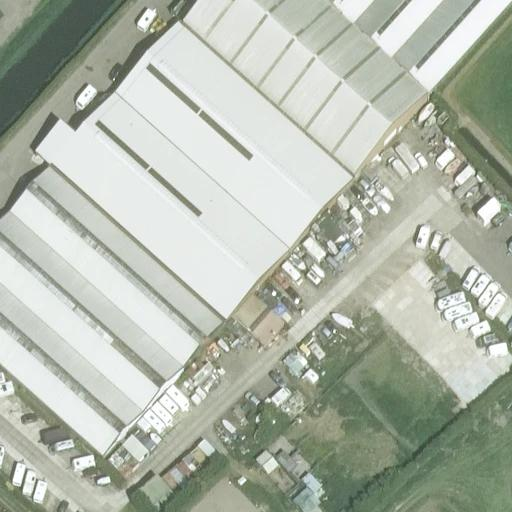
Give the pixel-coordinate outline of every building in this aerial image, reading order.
[(203,0),(179,27),(353,183),(427,100),(317,0),(203,0)] [(511,0),(317,0),(427,100),(511,4),(511,0)] [(353,183),(179,27),(51,170),(225,326),(353,183)] [(225,326),(51,170),(0,225),(0,369),(103,463),(225,326)] [(472,174),(453,192),(463,202),(458,207),(479,230),(507,204),(489,185),(486,188),(472,174)] [(375,225),(385,213),(369,198),(358,210),(375,225)] [(407,246),(422,259),(436,243),(421,230),(407,246)] [(376,276),(391,291),(401,280),(385,266),(376,276)] [(304,274),(286,293),(296,302),(314,283),(304,274)] [(370,308),(388,300),(382,287),(364,295),(370,308)] [(234,318),(260,346),(282,325),(256,297),(234,318)] [(336,311),(346,323),(362,308),(351,297),(336,311)] [(314,366),(324,357),(310,342),(300,351),(314,366)] [(212,365),(225,355),(217,343),(204,354),(212,365)] [(198,383),(206,370),(194,363),(186,376),(198,383)] [(266,379),(244,399),(255,411),(277,391),(266,379)] [(194,454),(187,463),(203,475),(209,466),(194,454)] [(151,493),(158,509),(177,499),(169,484),(151,493)]
